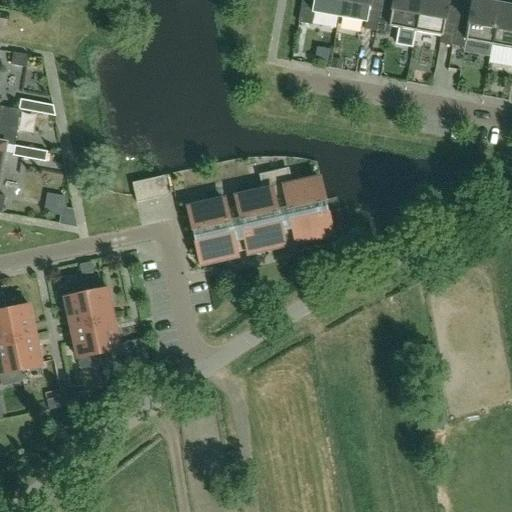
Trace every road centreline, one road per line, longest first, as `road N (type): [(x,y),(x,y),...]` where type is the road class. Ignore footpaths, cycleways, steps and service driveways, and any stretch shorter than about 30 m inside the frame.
road 1 (residential): [(197,373),(303,305),(511,199)]
road 2 (residential): [(197,373),(164,230),(0,265)]
road 3 (residential): [(13,511),(197,373)]
road 4 (residential): [(511,121),(288,79)]
